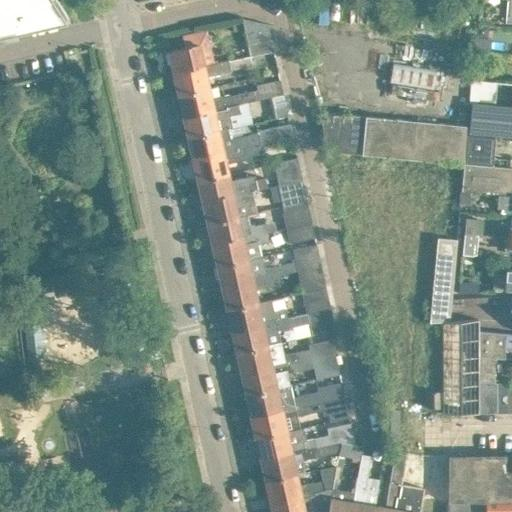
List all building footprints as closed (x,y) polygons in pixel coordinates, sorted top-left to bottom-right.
[(0,0),(0,28),(10,26),(13,31),(65,19),(63,17),(58,18),(46,0),(0,0)] [(351,36),(360,36),(360,18),(351,18),(351,36)] [(267,25),(251,21),(242,19),(245,32),(248,46),(271,41),(267,25)] [(168,51),(171,68),(173,74),(229,62),(229,61),(218,64),(217,62),(214,62),(207,30),(183,35),(185,46),(180,47),(180,48),(168,51)] [(274,52),(271,41),(248,46),(251,57),(274,52)] [(250,58),(229,62),(173,74),(178,95),(209,89),(207,79),(231,73),(231,71),(252,67),(250,58)] [(392,62),(389,83),(431,90),(435,69),(392,62)] [(212,101),(209,89),(178,95),(183,117),(237,105),(283,95),(280,81),(256,86),(257,91),(212,101)] [(511,107),(470,104),(467,135),(493,138),(511,139),(511,107)] [(239,115),(237,105),(183,117),(187,138),(228,130),(230,129),(228,118),(239,115)] [(288,116),(285,106),(275,109),(277,118),(288,116)] [(461,164),(464,126),(322,112),(328,152),(461,164)] [(260,145),(292,137),(290,125),(257,133),(257,134),(230,140),(228,130),(187,138),(192,159),(260,145)] [(491,166),(493,138),(466,136),(463,163),(491,166)] [(228,174),(226,164),(249,159),(249,157),(262,154),(260,145),(192,159),(197,180),(228,174)] [(302,181),(299,168),(297,159),(273,164),(278,186),(302,181)] [(511,195),(511,169),(464,165),(462,191),(471,192),(500,195),(511,195)] [(263,180),(254,182),(253,177),(230,182),(228,174),(197,180),(202,204),(251,192),(265,189),(263,180)] [(306,202),(302,181),(278,186),(283,208),(306,202)] [(471,192),(462,191),(460,191),(459,203),(470,204),(471,192)] [(256,213),(251,192),(202,204),(207,225),(246,215),(256,213)] [(511,195),(500,195),(499,207),(511,208),(511,195)] [(311,224),(308,209),(283,215),(286,229),(311,224)] [(474,235),(476,215),(464,214),(463,234),(474,235)] [(248,226),(246,215),(207,225),(211,244),(212,248),(225,245),(224,241),(255,234),(255,236),(266,233),(264,224),(253,226),(253,225),(248,226)] [(315,239),(311,224),(286,229),(289,244),(315,239)] [(268,244),(266,233),(255,236),(255,234),(224,241),(225,245),(212,248),(216,267),(260,257),(257,246),(268,244)] [(473,255),(474,235),(463,234),(461,254),(473,255)] [(448,323),(455,241),(436,239),(428,324),(441,323),(448,323)] [(319,256),(316,245),(292,251),(295,261),(319,256)] [(321,267),(319,256),(295,261),(295,263),(297,271),(297,272),(321,267)] [(275,276),(297,271),(295,263),(262,270),(260,257),(216,267),(221,288),(275,276)] [(323,277),(321,267),(297,272),(299,282),(323,277)] [(277,286),(275,276),(221,288),(226,309),(256,303),(253,291),(277,286)] [(326,288),(323,277),(299,282),(302,293),(326,288)] [(32,280),(18,318),(29,322),(43,285),(32,280)] [(77,281),(53,284),(55,295),(78,292),(77,281)] [(330,309),(326,288),(302,293),(307,314),(330,309)] [(285,319),(280,298),(256,303),(226,309),(231,331),(285,319)] [(511,306),(489,307),(489,326),(511,324),(511,306)] [(333,322),(330,309),(307,314),(309,324),(310,327),(333,322)] [(277,332),(309,324),(307,314),(285,319),(231,331),(232,335),(236,353),(266,346),(279,343),(277,332)] [(477,381),(477,355),(477,332),(477,321),(448,323),(441,323),(442,413),(477,413),(477,381)] [(414,332),(413,361),(426,362),(427,333),(414,332)] [(478,332),(477,332),(477,355),(496,357),(503,358),(505,334),(478,332)] [(241,375),(334,354),(331,340),(308,345),(309,350),(282,356),(279,343),(266,346),(236,353),(241,375)] [(136,355),(139,371),(149,369),(147,358),(160,356),(158,343),(153,344),(152,342),(137,345),(139,355),(136,355)] [(339,376),(337,368),(334,354),(241,375),(242,379),(245,395),(289,386),(287,374),(313,368),(314,373),(316,381),(339,376)] [(496,382),(496,357),(477,355),(477,381),(496,382)] [(496,413),(496,382),(477,381),(477,413),(496,413)] [(250,416),(344,396),(341,383),(317,388),(318,393),(292,399),(289,386),(245,395),(250,416)] [(439,391),(427,391),(427,408),(439,408),(439,391)] [(328,415),(330,422),(349,418),(344,396),(250,416),(255,439),(299,429),(296,417),(322,411),(323,416),(328,415)] [(355,448),(353,438),(350,424),(326,429),(328,436),(305,441),(302,428),(299,429),(255,439),(260,459),(340,441),(340,445),(355,448)] [(302,460),(339,452),(340,445),(340,441),(260,459),(265,480),(296,474),(305,472),(302,460)] [(361,449),(355,448),(340,445),(339,452),(338,457),(359,460),(360,455),(361,449)] [(395,511),(400,482),(405,455),(384,452),(382,463),(393,465),(385,509),(374,507),(373,511),(395,511)] [(373,511),(374,507),(376,498),(363,496),(370,456),(360,455),(359,460),(353,492),(349,511),(373,511)] [(337,465),(320,469),(323,482),(312,484),(312,483),(299,486),(296,474),(265,480),(270,502),(332,489),(337,465)] [(418,511),(421,499),(424,486),(400,482),(395,511),(418,511)] [(314,511),(327,511),(332,489),(270,502),(271,511),(304,511),(304,508),(314,506),(314,511)] [(349,511),(353,492),(332,489),(327,511),(349,511)] [(511,511),(511,502),(487,503),(487,511),(511,511)]
